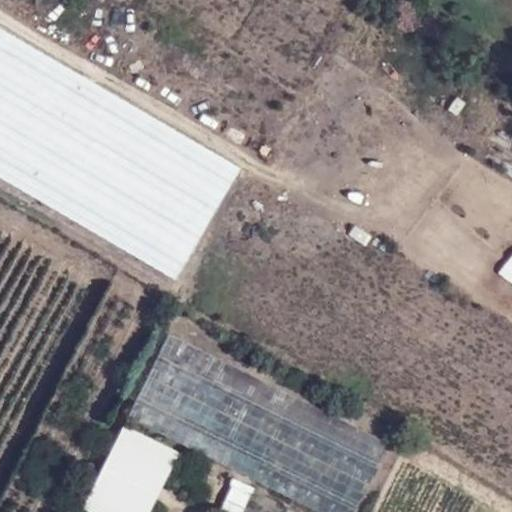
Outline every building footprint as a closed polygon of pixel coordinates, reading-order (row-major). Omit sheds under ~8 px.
[(0,27),(0,173),(176,276),(240,166),(0,27)] [(511,256),(499,276),(511,284),(511,256)] [(165,332),(125,414),(329,511),(347,511),(383,437),(165,332)] [(91,511),(149,511),(180,452),(125,424),(83,508),(91,511)] [(226,507),(246,511),(247,511),(255,486),(234,480),(226,507)]
